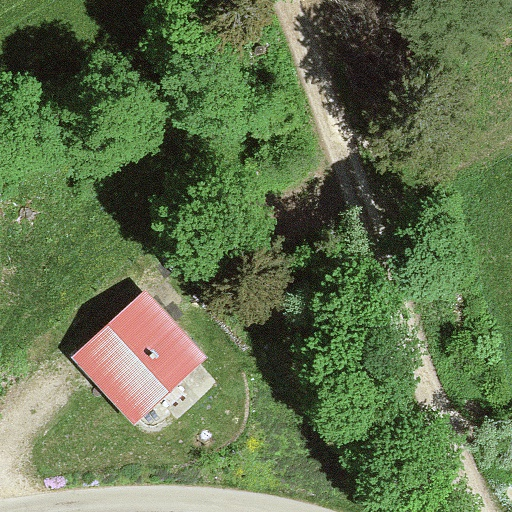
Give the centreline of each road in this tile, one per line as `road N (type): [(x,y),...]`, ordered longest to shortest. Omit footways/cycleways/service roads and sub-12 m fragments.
road 1 (track): [(483,511),(400,338),(277,0)]
road 2 (unclassified): [(31,511),(87,502),(238,501),(276,511)]
